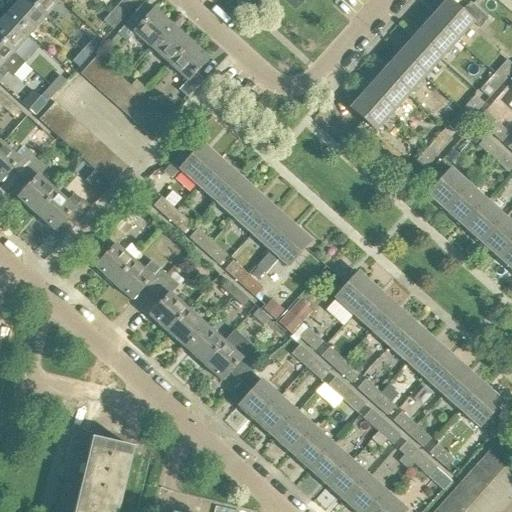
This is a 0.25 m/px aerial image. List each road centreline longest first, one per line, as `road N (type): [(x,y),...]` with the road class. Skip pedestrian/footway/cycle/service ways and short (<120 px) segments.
road 1 (residential): [(180,0),(288,90),(322,76),(389,0)]
road 2 (residential): [(40,293),(144,167),(61,91)]
road 3 (residential): [(48,299),(27,385),(135,407),(149,392)]
road 4 (residential): [(48,299),(149,392)]
road 5 (residential): [(186,423),(284,511)]
